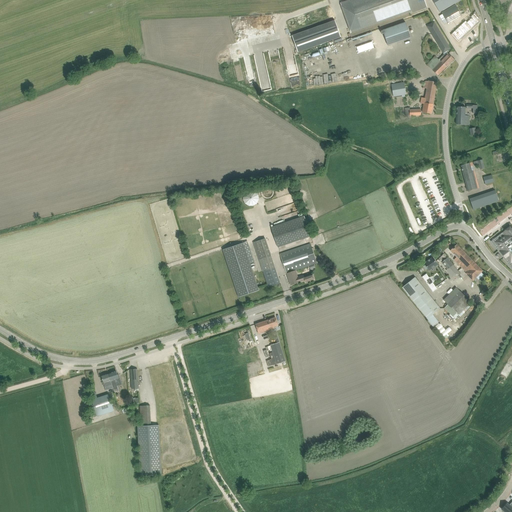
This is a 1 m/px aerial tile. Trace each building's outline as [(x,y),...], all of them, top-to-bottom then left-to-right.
[(350,0),(340,4),(351,33),(411,11),(412,13),(427,7),(424,0),(350,0)] [(432,0),(439,12),(461,0),(432,0)] [(462,15),(456,4),(441,13),(442,14),(439,16),(444,24),(447,22),(448,23),(462,15)] [(452,33),(459,40),(480,21),(473,14),(471,16),(465,21),(466,22),(460,27),(455,32),(455,31),(452,33)] [(340,37),(335,21),(292,36),(298,52),(340,37)] [(405,22),(382,30),(388,46),(411,38),(405,22)] [(450,48),(434,22),(427,26),(444,52),(450,48)] [(432,70),(434,72),(438,76),(454,59),(448,54),(446,57),(443,54),(439,60),(441,62),(432,70)] [(432,70),(441,62),(439,60),(435,56),(426,65),(432,70)] [(424,104),(423,107),(422,112),(431,114),(437,82),(428,81),(425,81),(424,88),(427,88),(425,98),(422,98),(421,103),(424,104)] [(406,94),(404,82),(391,84),(393,97),(406,94)] [(466,108),(473,108),(473,113),(477,114),(477,105),(466,105),(466,108)] [(456,125),(461,125),(469,125),(469,114),(465,113),(465,107),(457,107),(456,125)] [(421,109),(416,109),(410,110),(409,108),(405,108),(406,116),(421,115),(421,109)] [(472,162),(466,164),(461,165),(468,191),(479,188),(473,166),(472,162)] [(492,175),(483,177),(485,184),(493,182),(492,175)] [(495,190),(470,199),(473,210),(499,201),(495,190)] [(243,197),(247,207),(261,202),(257,192),(243,197)] [(304,216),(271,227),(278,247),(311,236),(304,216)] [(511,230),(509,227),(498,236),(500,239),(496,242),(501,248),(499,250),(499,251),(505,258),(507,256),(511,261),(511,260),(511,230)] [(265,238),(254,242),(268,287),(280,284),(265,238)] [(243,243),(223,249),(238,296),(259,290),(248,258),(247,253),(243,243)] [(315,258),(310,244),(280,254),(286,273),(287,273),(291,285),(305,280),(306,283),(314,280),(312,274),(304,277),(303,275),(297,277),(295,271),(317,263),(315,258)] [(476,264),(456,244),(450,251),(464,265),(461,267),(466,273),(476,264)] [(497,259),(502,255),(498,251),(493,254),(497,259)] [(447,269),(446,270),(454,280),(456,278),(455,277),(459,273),(443,254),(439,259),(447,269)] [(425,265),(424,266),(426,270),(428,268),(429,270),(437,265),(432,257),(424,263),(425,265)] [(466,273),(473,281),(483,271),(476,264),(466,273)] [(402,287),(405,291),(433,326),(438,322),(433,314),(440,308),(415,277),(402,287)] [(448,304),(444,308),(455,319),(471,302),(456,287),(443,300),(448,304)] [(255,324),(257,329),(259,333),(274,328),(274,327),(278,325),(275,318),(255,324)] [(271,345),(268,346),(270,351),(272,351),(273,352),(273,354),(277,364),(286,361),(282,347),(284,347),(282,342),(280,342),(270,345),(271,345)] [(139,393),(137,370),(137,375),(131,375),(132,389),(138,389),(139,393)] [(116,371),(108,374),(112,384),(114,392),(117,391),(116,388),(121,386),(122,389),(128,387),(124,377),(118,379),(120,385),(116,386),(114,380),(118,378),(116,371)] [(101,376),(103,381),(105,387),(112,384),(108,374),(101,376)] [(93,402),(89,404),(94,417),(98,416),(114,410),(108,394),(97,398),(95,392),(90,394),(93,402)] [(140,406),(140,411),(141,425),(138,426),(140,476),(162,475),(159,425),(151,425),(150,405),(140,406)] [(507,503),(501,509),(504,511),(511,511),(511,501),(509,505),(507,503)]
